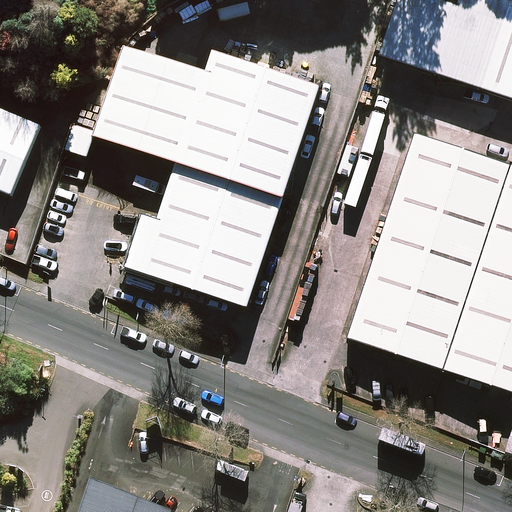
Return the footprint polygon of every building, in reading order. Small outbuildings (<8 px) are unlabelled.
[(511,0),(395,0),(381,45),(511,86),(511,0)] [(244,302),(315,80),(211,47),(205,67),(123,41),(94,131),(175,157),(160,206),(141,200),(121,263),(244,302)] [(46,112),(0,90),(0,178),(13,184),(46,112)] [(95,135),(74,128),(66,151),(87,158),(95,135)] [(511,160),(417,131),(352,333),(511,383),(511,160)] [(214,511),(96,477),(85,511),(214,511)]
